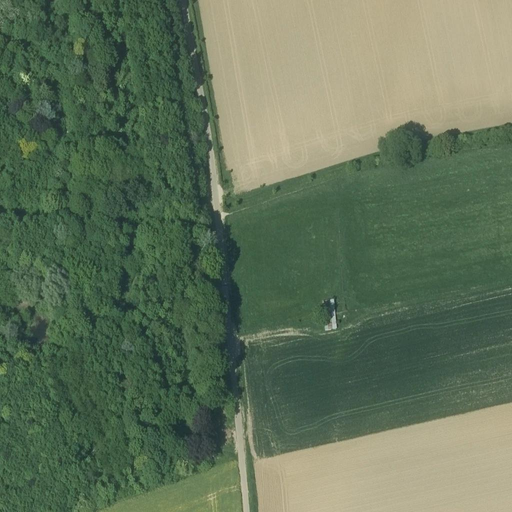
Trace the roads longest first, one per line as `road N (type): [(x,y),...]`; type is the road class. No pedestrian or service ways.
road 1 (track): [(245,511),(217,218)]
road 2 (track): [(217,218),(182,0)]
